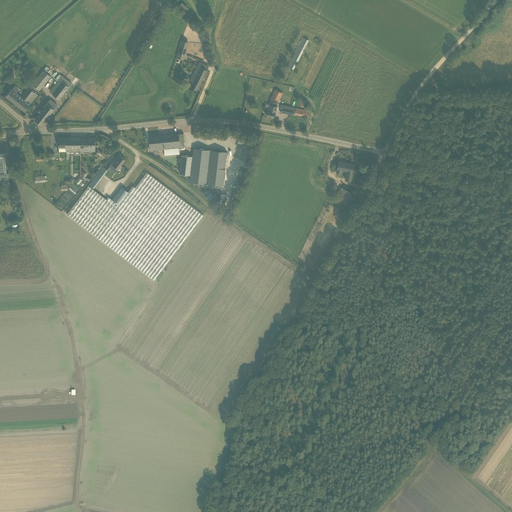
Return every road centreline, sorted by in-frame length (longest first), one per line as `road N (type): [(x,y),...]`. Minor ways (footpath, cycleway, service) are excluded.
road 1 (unclassified): [(511,179),(225,121),(31,132)]
road 2 (track): [(80,511),(84,382),(19,197),(21,133)]
road 3 (track): [(317,284),(409,102),(500,0)]
road 4 (track): [(317,284),(107,129)]
road 5 (track): [(433,449),(317,284)]
road 6 (track): [(194,121),(216,68),(211,37),(221,0)]
